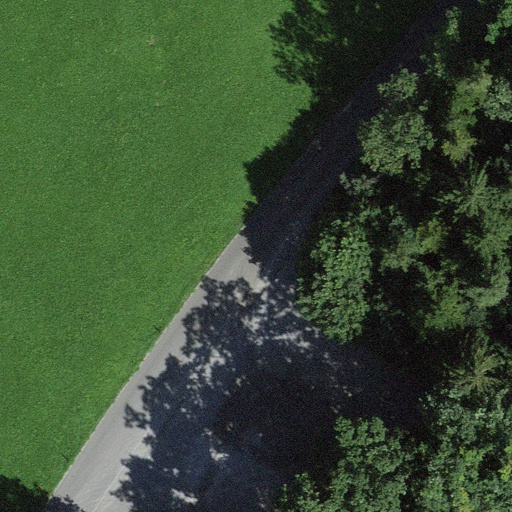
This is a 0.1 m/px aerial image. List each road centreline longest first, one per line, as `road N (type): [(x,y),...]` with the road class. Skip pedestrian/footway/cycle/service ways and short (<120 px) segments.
road 1 (unclassified): [(474,0),(235,274),(75,511)]
road 2 (track): [(511,447),(235,274)]
